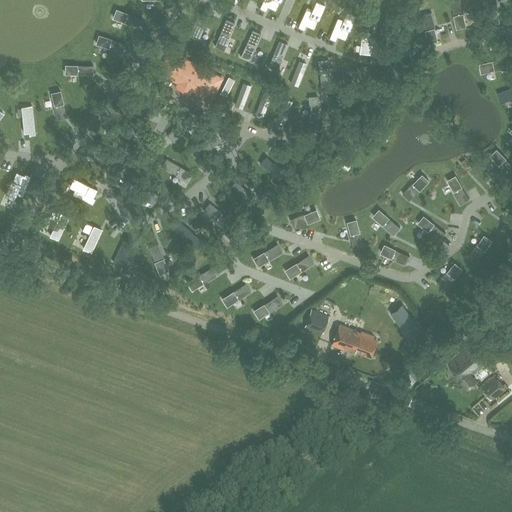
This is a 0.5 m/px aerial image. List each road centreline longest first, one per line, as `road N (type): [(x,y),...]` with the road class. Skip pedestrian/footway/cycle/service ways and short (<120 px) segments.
road 1 (unclassified): [(390,395),(0,250)]
road 2 (tertiary): [(247,511),(390,395)]
road 3 (tertiary): [(390,395),(511,297)]
road 4 (unclassified): [(511,439),(390,395)]
